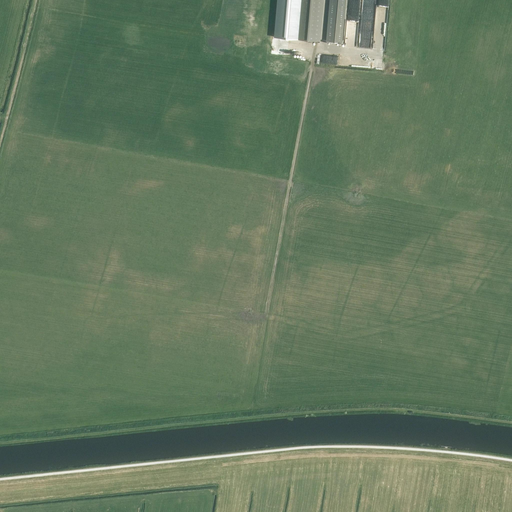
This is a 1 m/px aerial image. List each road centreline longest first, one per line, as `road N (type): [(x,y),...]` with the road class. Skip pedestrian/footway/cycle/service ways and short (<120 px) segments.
road 1 (track): [(0,441),(373,409),(511,422)]
road 2 (track): [(35,0),(0,144)]
